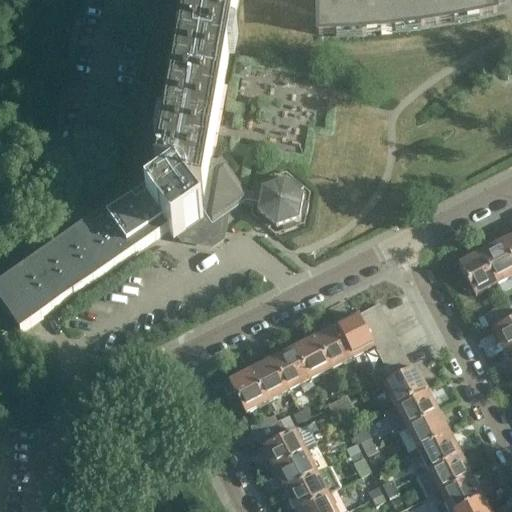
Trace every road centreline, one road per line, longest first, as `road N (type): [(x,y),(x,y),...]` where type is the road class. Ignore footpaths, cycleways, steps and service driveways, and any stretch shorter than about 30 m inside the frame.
road 1 (residential): [(245,511),(168,360),(402,242)]
road 2 (residential): [(511,462),(402,242)]
road 3 (residential): [(402,242),(511,186)]
